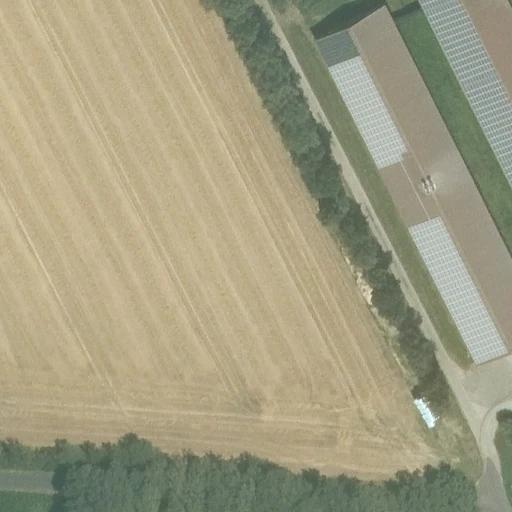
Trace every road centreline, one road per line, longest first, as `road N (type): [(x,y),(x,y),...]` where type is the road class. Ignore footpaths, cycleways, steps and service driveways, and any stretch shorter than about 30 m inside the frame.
road 1 (unclassified): [(259,0),(484,444),(491,511)]
road 2 (unclassified): [(490,511),(448,499),(0,480)]
